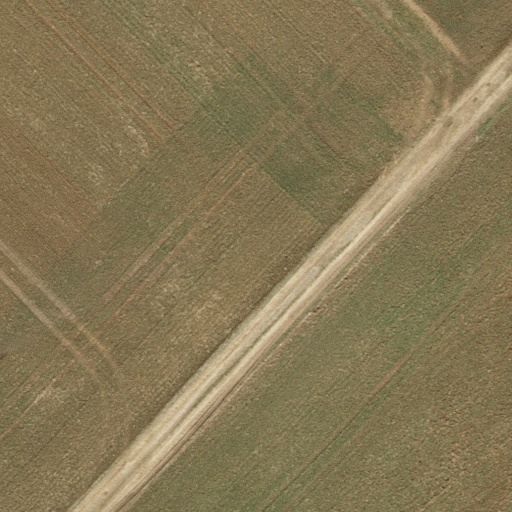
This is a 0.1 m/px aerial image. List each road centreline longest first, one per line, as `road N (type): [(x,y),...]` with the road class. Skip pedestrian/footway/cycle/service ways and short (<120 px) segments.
road 1 (track): [(90,511),(511,77)]
road 2 (track): [(401,0),(496,93)]
